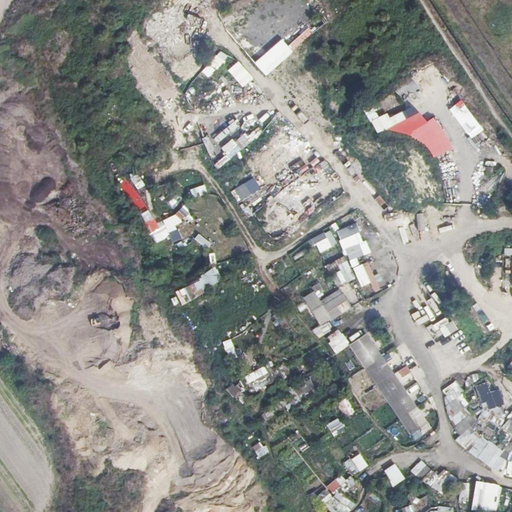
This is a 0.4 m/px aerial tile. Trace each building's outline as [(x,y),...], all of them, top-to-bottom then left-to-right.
[(420,85),(426,82),(422,74),(415,78),(420,85)] [(161,111),(170,99),(165,95),(156,107),(161,111)] [(436,117),(424,123),(419,113),(387,128),(392,140),(405,134),(410,146),(422,141),(431,160),(437,158),(441,167),(456,160),(436,117)] [(191,197),(207,193),(205,186),(189,189),(191,197)] [(164,201),(173,208),(180,199),(171,192),(164,201)] [(248,213),(267,233),(279,221),(260,201),(248,213)] [(147,211),(140,214),(145,222),(151,218),(147,211)] [(342,257),(325,267),(337,286),(344,281),(346,284),(355,278),(342,257)] [(215,271),(173,291),(180,305),(222,284),(215,271)] [(303,297),(318,326),(312,329),(317,339),(331,332),(326,323),(351,310),(340,289),(318,300),(314,292),(303,297)] [(438,329),(444,338),(456,331),(446,317),(427,330),(430,334),(438,329)] [(197,329),(192,334),(203,344),(208,339),(197,329)] [(325,337),(334,354),(349,346),(341,329),(325,337)] [(427,424),(365,334),(349,345),(410,435),(421,428),(423,432),(429,428),(427,424)] [(269,365),(256,369),(259,376),(271,372),(269,365)] [(504,405),(499,390),(480,398),(482,405),(487,403),(490,410),(504,405)] [(326,426),(334,436),(344,427),(337,418),(326,426)] [(261,441),(251,447),(258,459),(268,453),(261,441)] [(352,477),(367,466),(359,453),(343,464),(352,477)] [(420,460),(410,471),(418,479),(428,468),(420,460)] [(430,470),(422,480),(435,491),(444,481),(430,470)] [(350,477),(344,481),(340,475),(327,485),(346,511),(353,507),(343,494),(356,484),(350,477)] [(468,502),(468,484),(459,483),(458,502),(468,502)] [(473,483),(471,511),(474,511),(497,511),(499,485),(473,483)] [(319,495),(324,502),(330,498),(325,490),(319,495)]
